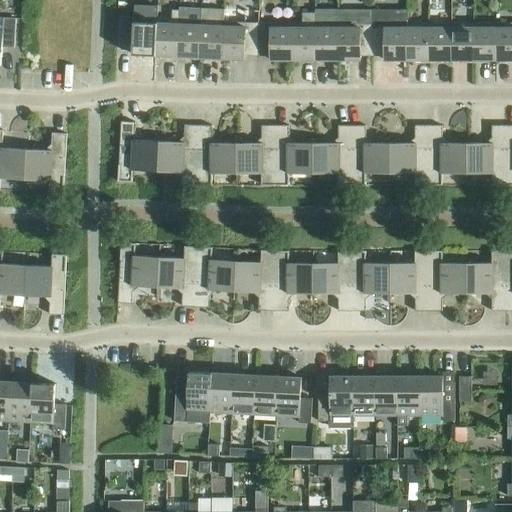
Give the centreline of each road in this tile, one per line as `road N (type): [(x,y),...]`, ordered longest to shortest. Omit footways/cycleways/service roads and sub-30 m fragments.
road 1 (residential): [(0,344),(74,345),(117,335),(511,342)]
road 2 (residential): [(511,98),(122,93),(74,102),(0,100)]
